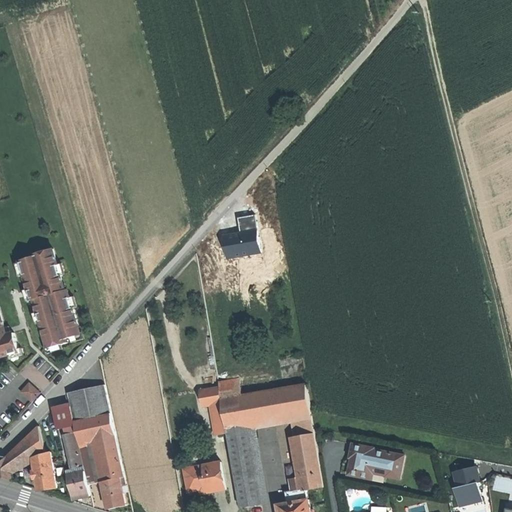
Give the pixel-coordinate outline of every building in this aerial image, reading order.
[(53,248),(34,254),(34,256),(20,260),(30,293),(32,300),(35,299),(48,348),(67,343),(66,339),(81,335),(68,289),(65,290),(53,248)] [(0,311),(0,356),(20,351),(15,332),(7,335),(5,330),(0,311)] [(222,400),(243,396),(240,378),(219,382),(220,387),(222,400)] [(21,392),(32,402),(40,393),(29,383),(21,392)] [(243,396),(222,400),(227,430),(228,430),(248,426),(291,419),(311,415),(312,415),(307,385),(243,396)] [(75,422),(111,414),(104,386),(69,394),(72,407),(75,422)] [(228,434),(227,430),(222,400),(220,387),(200,391),(203,407),(213,406),(218,435),(228,434)] [(67,428),(76,426),(75,422),(72,407),(54,411),(58,430),(67,428)] [(111,414),(75,422),(76,426),(77,432),(80,444),(116,436),(111,414)] [(315,434),(311,415),(291,419),(294,437),(315,434)] [(67,435),(77,432),(76,426),(67,428),(67,435)] [(262,505),(248,426),(228,430),(242,508),(262,505)] [(40,427),(8,457),(9,470),(34,460),(47,455),(47,454),(40,427)] [(84,467),(77,432),(67,435),(74,469),(84,467)] [(324,486),(315,434),(294,437),(304,490),(306,489),(324,486)] [(125,477),(116,436),(80,444),(86,472),(89,485),(103,482),(125,477)] [(375,450),(375,449),(354,444),(351,458),(353,458),(352,465),(349,475),(373,480),(375,473),(402,478),(406,456),(375,450)] [(62,452),(51,453),(53,463),(64,461),(62,452)] [(51,453),(47,454),(47,455),(34,460),(39,490),(49,489),(57,488),(53,463),(51,453)] [(9,470),(8,457),(0,464),(0,476),(11,480),(9,470)] [(221,463),(185,470),(190,493),(207,489),(207,494),(217,492),(227,490),(221,463)] [(457,470),(464,505),(490,500),(483,465),(457,470)] [(73,495),(91,491),(89,485),(86,472),(69,476),(73,495)] [(122,482),(126,481),(125,477),(103,482),(109,509),(119,507),(127,505),(123,486),(122,482)] [(308,499),(306,489),(304,490),(286,493),(288,503),(278,505),(279,511),(313,511),(313,509),(311,510),(309,499),(308,499)]
